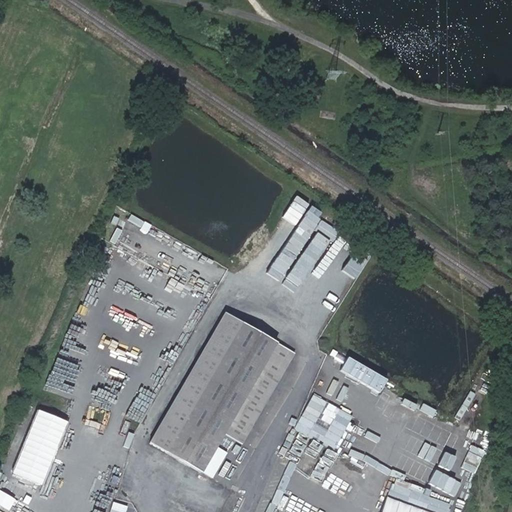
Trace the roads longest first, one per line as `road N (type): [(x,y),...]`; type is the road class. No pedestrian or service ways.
road 1 (unknown): [(152,511),(149,494),(129,470),(133,451),(219,297),(271,305),(308,348),(293,405),(267,450)]
road 2 (unknown): [(0,223),(49,113)]
